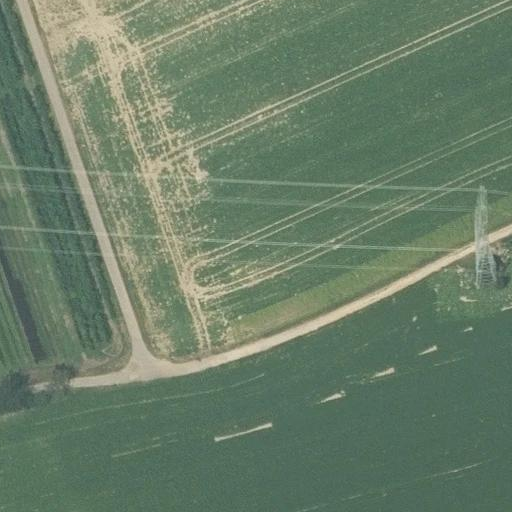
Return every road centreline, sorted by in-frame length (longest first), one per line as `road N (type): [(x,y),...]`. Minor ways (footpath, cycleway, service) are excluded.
road 1 (track): [(511,226),(350,305),(210,361),(0,397)]
road 2 (track): [(149,374),(20,0)]
